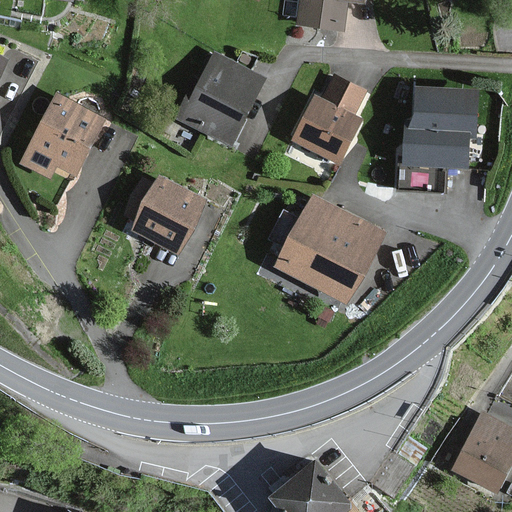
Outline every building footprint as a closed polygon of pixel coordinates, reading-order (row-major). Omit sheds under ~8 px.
[(305,0),(303,20),(343,25),(345,0),(305,0)] [(263,78),(220,57),(204,90),(197,87),(183,115),(232,139),(263,78)] [(363,92),(338,80),(327,101),(319,97),(299,138),(340,158),(359,120),(351,116),(363,92)] [(476,94),(420,91),(418,122),(409,122),(407,160),(462,163),(464,128),(474,128),(476,94)] [(103,119),(60,97),(28,160),(51,172),(57,160),(77,170),(103,119)] [(202,201),(163,181),(159,188),(145,181),(129,212),(145,220),(141,227),(178,246),(202,201)] [(378,232),(315,201),(283,265),(345,296),(378,232)] [(511,460),(511,427),(486,414),(459,467),(498,487),(511,460)] [(356,511),(321,464),(282,494),(295,511),(356,511)]
